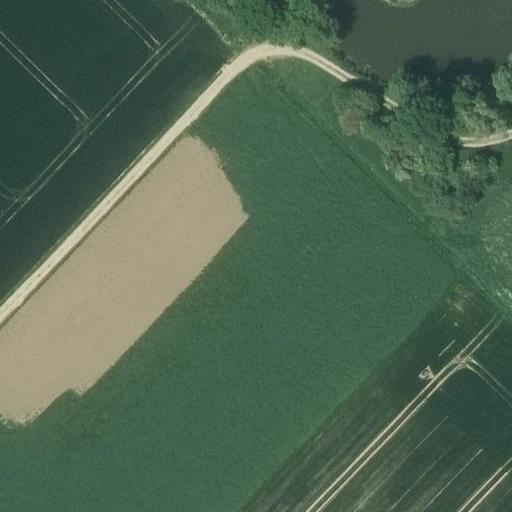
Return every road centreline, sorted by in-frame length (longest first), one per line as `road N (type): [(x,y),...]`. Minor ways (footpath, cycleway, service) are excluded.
road 1 (track): [(0,342),(258,73),(285,62),(321,65),(396,119),(452,144),(511,153)]
road 2 (track): [(194,0),(511,306)]
